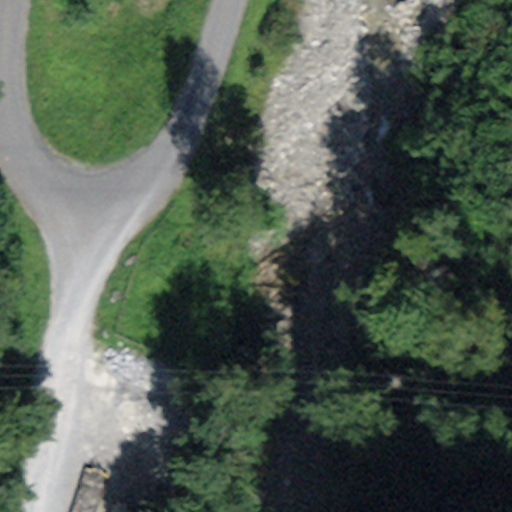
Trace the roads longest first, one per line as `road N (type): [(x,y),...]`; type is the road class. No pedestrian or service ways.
road 1 (residential): [(23,0),(15,92),(24,133),(85,209),(131,197),(178,134),(224,0)]
road 2 (track): [(85,209),(86,278),(24,511)]
